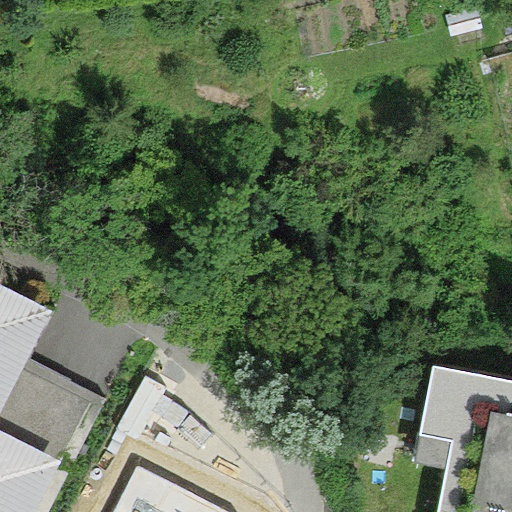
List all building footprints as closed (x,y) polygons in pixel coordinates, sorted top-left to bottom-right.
[(52,319),(0,292),(0,421),(30,363),(40,343),(52,319)] [(106,402),(30,363),(0,421),(0,436),(62,468),(70,472),(106,402)] [(511,511),(511,389),(435,375),(422,442),(453,448),(441,511),(511,511)] [(0,511),(39,511),(62,468),(0,436),(0,511)] [(221,511),(142,471),(120,511),(221,511)]
